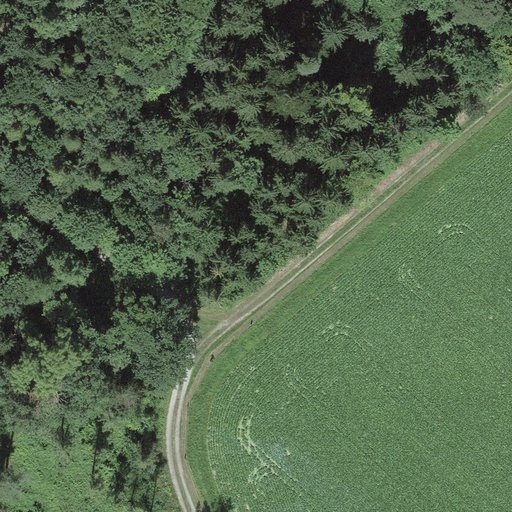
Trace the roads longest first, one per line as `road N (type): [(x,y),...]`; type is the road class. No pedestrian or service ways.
road 1 (track): [(201,511),(179,455),(195,352),(184,311),(151,278),(89,247),(0,174)]
road 2 (track): [(195,352),(511,72)]
